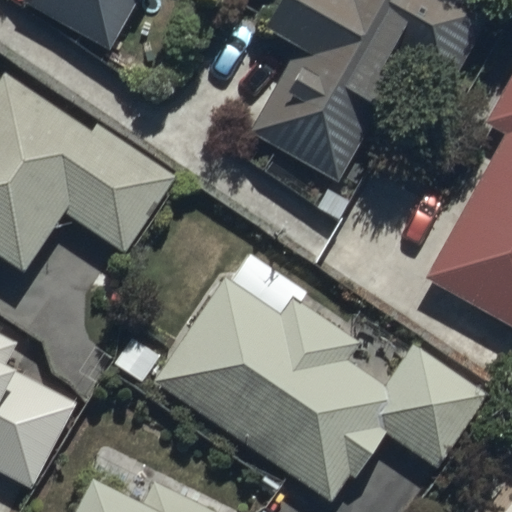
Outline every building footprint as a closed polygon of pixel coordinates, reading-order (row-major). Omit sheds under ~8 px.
[(35,0),(113,39),(132,0),(35,0)] [(277,0),(269,15),(303,34),(251,127),(339,176),(403,62),(446,87),(493,4),(484,0),(277,0)] [(92,120),(4,61),(0,67),(0,243),(25,260),(64,201),(126,242),(177,166),(96,113),(92,120)] [(511,321),(511,63),(484,114),(502,124),(422,273),(511,321)] [(227,271),(155,374),(329,495),(347,469),(353,473),(384,428),(440,467),(493,392),(412,336),(382,378),(347,353),(359,335),(294,289),(281,308),(227,271)] [(0,465),(33,483),(78,398),(17,366),(22,357),(14,353),(22,338),(0,326),(0,465)] [(198,511),(147,485),(153,473),(106,449),(73,511),(198,511)] [(511,511),(511,488),(494,511),(511,511)]
